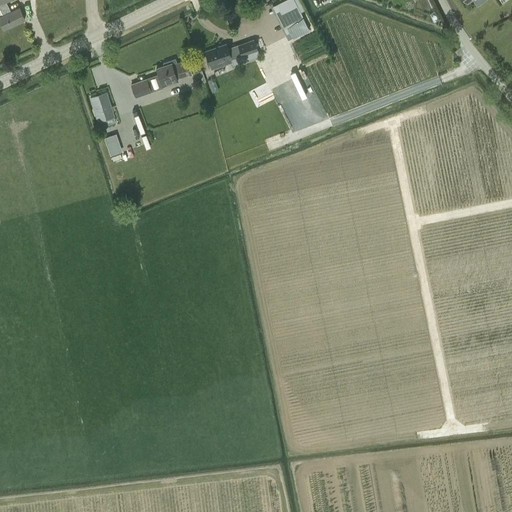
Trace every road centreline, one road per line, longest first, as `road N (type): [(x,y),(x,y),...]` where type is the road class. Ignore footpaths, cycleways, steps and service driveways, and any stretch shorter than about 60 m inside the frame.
road 1 (tertiary): [(0,83),(172,0)]
road 2 (unclassified): [(511,98),(440,0)]
